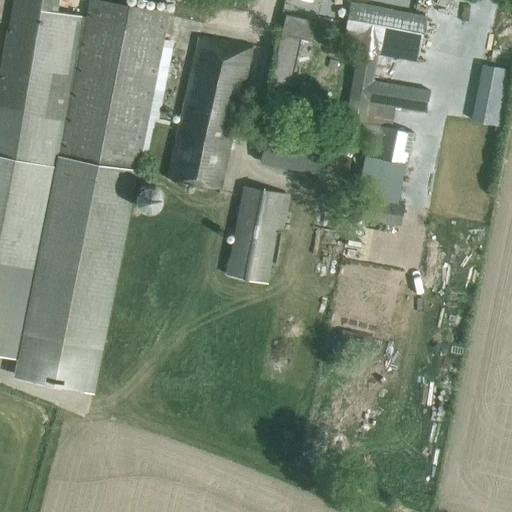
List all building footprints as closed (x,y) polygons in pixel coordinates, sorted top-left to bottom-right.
[(58,0),(13,0),(0,82),(0,354),(18,358),(15,374),(93,390),(167,15),(90,2),(88,13),(58,7),(58,0)] [(275,32),(301,38),(303,27),(300,26),(306,4),(290,0),(287,0),(282,20),(278,19),(275,32)] [(426,16),(349,2),(344,37),(358,39),(343,134),(376,140),(373,157),(407,164),(413,133),(380,124),(383,106),(426,113),(430,90),(375,80),(373,78),(377,55),(417,62),(426,16)] [(221,189),(255,46),(199,36),(167,178),(221,189)] [(275,107),(296,111),(298,101),(278,96),(275,107)] [(270,147),(271,169),(331,167),(330,145),(270,147)] [(162,204),(163,201),(163,196),(162,194),(160,191),(158,189),(156,187),(153,186),(150,185),(147,186),(144,187),(140,189),(138,191),(137,194),(136,197),(136,200),(137,203),(138,206),(140,208),(144,211),(147,212),(150,212),(153,212),(156,210),(158,209),(160,206),(162,204)] [(283,231),(290,195),(244,186),(227,275),(267,282),(278,284),(281,267),(270,265),(276,230),(283,231)] [(359,218),(400,226),(404,205),(362,197),(359,218)]
